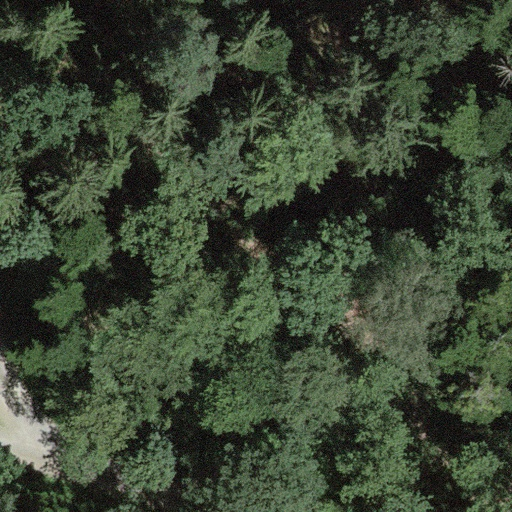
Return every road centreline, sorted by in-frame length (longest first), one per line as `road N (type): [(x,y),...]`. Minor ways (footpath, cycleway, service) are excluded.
road 1 (track): [(0,446),(223,511)]
road 2 (track): [(0,333),(94,468)]
